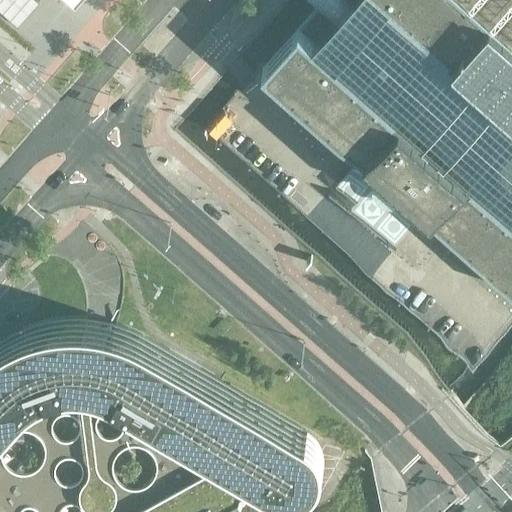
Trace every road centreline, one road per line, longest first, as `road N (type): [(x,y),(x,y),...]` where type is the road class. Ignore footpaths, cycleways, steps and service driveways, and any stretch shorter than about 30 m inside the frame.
road 1 (tertiary): [(490,500),(393,395),(126,163)]
road 2 (tertiary): [(105,188),(412,460),(457,511)]
road 3 (tertiary): [(164,0),(64,112)]
